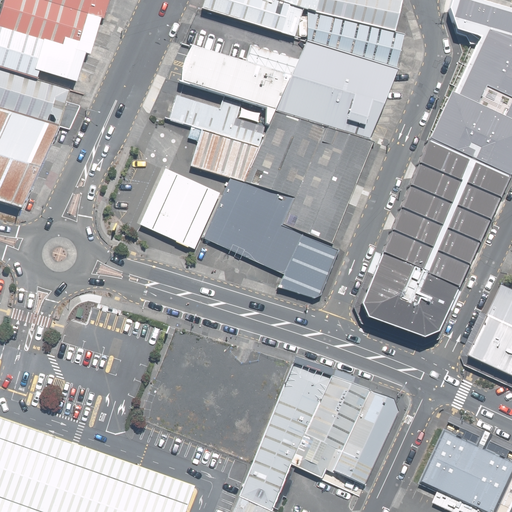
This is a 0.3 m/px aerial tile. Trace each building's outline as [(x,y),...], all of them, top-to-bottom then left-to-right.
[(106,17),(47,0),(14,0),(6,29),(89,54),(94,56),(106,17)] [(115,0),(47,0),(106,17),(110,19),(115,0)] [(314,12),(272,0),(221,0),(218,11),(306,37),(314,12)] [(272,0),(324,15),(327,0),(272,0)] [(396,0),(327,0),(324,15),(403,34),(411,3),(396,0)] [(511,95),(511,28),(463,14),(433,87),(463,100),(465,96),(505,113),(509,102),(511,95)] [(403,34),(324,15),(316,41),(406,73),(415,38),(403,34)] [(2,28),(0,31),(0,71),(38,82),(42,69),(81,81),(89,54),(6,29),(2,28)] [(294,77),(280,110),(376,141),(406,73),(316,41),(294,77)] [(294,77),(196,46),(186,80),(190,82),(280,110),(294,77)] [(0,106),(65,125),(74,92),(38,82),(0,71),(0,106)] [(268,148),(280,110),(190,82),(178,120),(211,130),(268,148)] [(65,125),(0,106),(0,198),(28,207),(65,125)] [(310,237),(350,255),(385,145),(376,141),(280,110),(268,148),(256,186),(301,199),(289,228),(310,237)] [(256,186),(268,148),(211,130),(199,167),(230,183),(256,186)] [(426,141),(379,256),(359,306),(365,320),(421,340),(436,335),(456,291),(507,179),(426,141)] [(161,170),(137,226),(201,250),(205,238),(223,194),(161,170)] [(205,238),(293,275),(310,237),(289,228),(301,199),(256,186),(230,183),(205,238)] [(350,255),(310,237),(293,275),(288,288),(327,305),(350,255)] [(468,357),(511,377),(511,290),(502,286),(468,357)] [(251,387),(178,356),(152,415),(226,446),(251,387)] [(290,462),(332,376),(294,362),(253,464),(240,496),(272,511),(273,507),(278,509),(284,496),(287,498),(293,480),(291,479),(296,465),(290,462)] [(333,470),(370,390),(332,376),(290,462),(296,465),(322,478),(326,469),(332,472),(333,470)] [(394,399),(370,390),(333,470),(365,485),(399,411),(394,399)] [(0,511),(185,511),(195,483),(0,414),(0,511)] [(508,511),(511,505),(511,449),(450,420),(415,490),(435,499),(433,503),(452,511),(458,511),(459,511),(461,511),(508,511)] [(274,511),(272,511),(240,496),(233,511),(274,511)]
